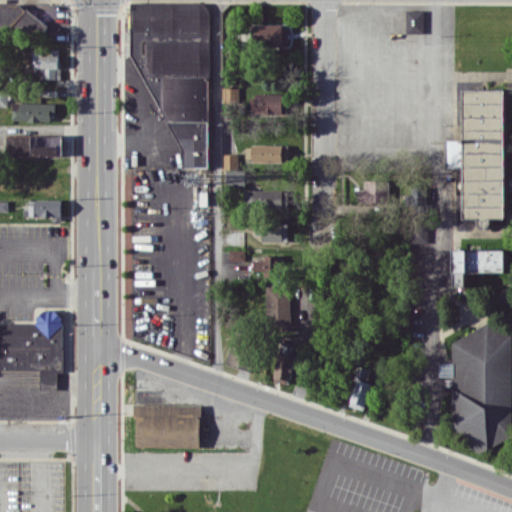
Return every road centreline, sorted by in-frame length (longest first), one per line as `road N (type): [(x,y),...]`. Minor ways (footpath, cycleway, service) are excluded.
road 1 (tertiary): [(96,342),(511,486)]
road 2 (secondary): [(97,0),(96,270)]
road 3 (residential): [(323,0),(323,232)]
road 4 (secondary): [(96,342),(96,511)]
